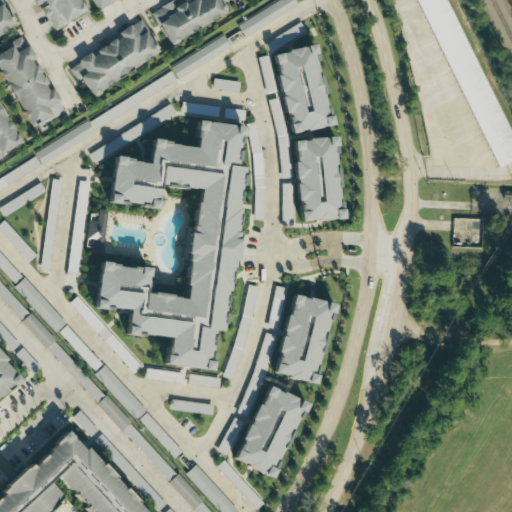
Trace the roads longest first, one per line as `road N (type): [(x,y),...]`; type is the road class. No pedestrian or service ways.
road 1 (tertiary): [(330,0),(361,106),(374,252),(339,402),(285,511)]
road 2 (tertiary): [(328,511),(355,454),(392,321),(408,219),(405,144),(366,0)]
